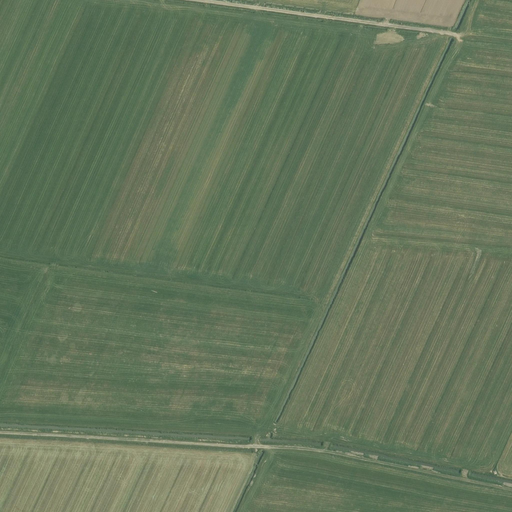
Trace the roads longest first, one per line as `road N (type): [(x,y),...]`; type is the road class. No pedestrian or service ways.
road 1 (track): [(511,487),(345,452),(0,431)]
road 2 (track): [(456,34),(200,0)]
